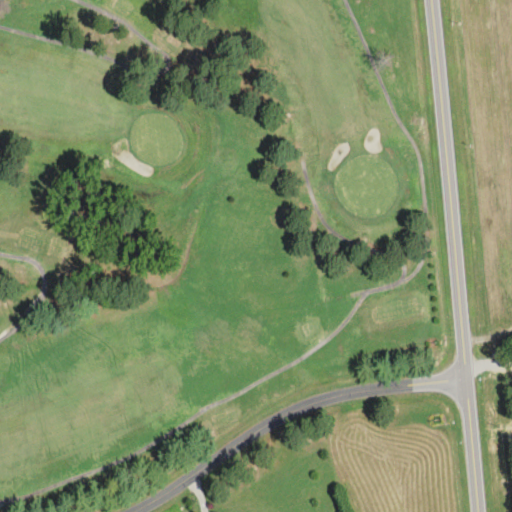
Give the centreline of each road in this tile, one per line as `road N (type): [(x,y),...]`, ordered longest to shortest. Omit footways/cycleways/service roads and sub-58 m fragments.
road 1 (tertiary): [(478,511),(431,0)]
road 2 (residential): [(132,511),(310,404),(466,376)]
